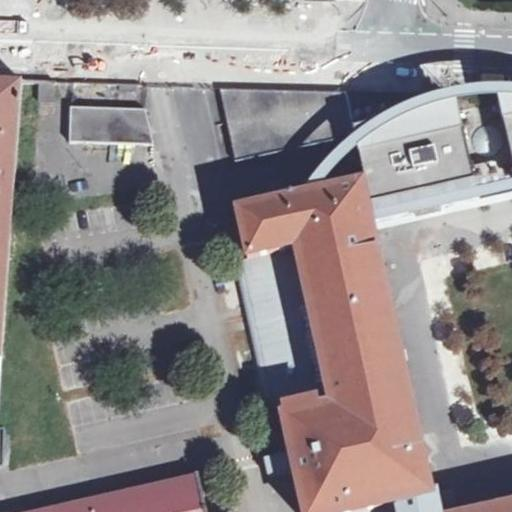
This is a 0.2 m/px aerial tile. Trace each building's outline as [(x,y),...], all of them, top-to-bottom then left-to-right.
[(147,57),(125,55),(125,65),(146,66),(147,57)] [(23,81),(0,80),(0,364),(2,364),(23,81)] [(41,82),(41,103),(56,103),(57,83),(41,82)] [(511,95),(221,90),(237,162),(356,136),(366,182),(238,210),(249,260),(243,261),(276,410),(277,416),(283,416),(304,511),(364,511),(399,504),(397,507),(398,511),(511,511),(511,502),(470,511),(444,511),(439,490),(434,492),(375,224),(511,192),(511,95)] [(71,110),(71,144),(152,147),(145,112),(71,110)] [(243,261),(235,263),(268,411),(276,410),(243,261)] [(270,475),(286,470),(280,452),(264,457),(270,475)] [(43,511),(207,511),(200,476),(43,511)]
